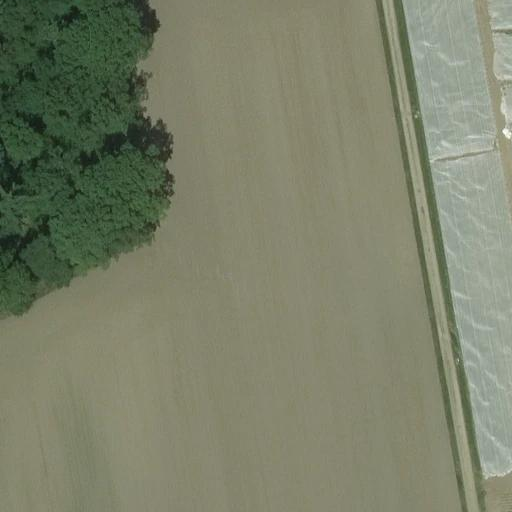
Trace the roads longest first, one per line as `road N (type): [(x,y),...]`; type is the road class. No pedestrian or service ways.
road 1 (track): [(392,0),(474,511)]
road 2 (track): [(0,309),(140,221),(110,0)]
